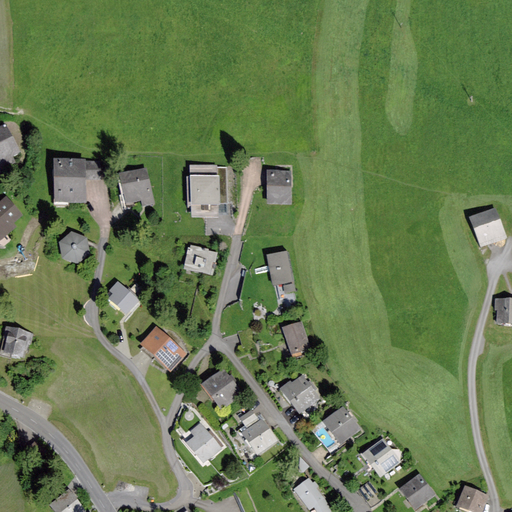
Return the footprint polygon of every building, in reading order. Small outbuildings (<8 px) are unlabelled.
[(5,127),(0,130),(0,166),(21,153),(5,127)] [(100,163),(47,168),(51,207),(86,204),(84,183),(102,181),(100,163)] [(226,170),(184,173),(186,218),(229,215),(226,170)] [(148,173),(114,182),(122,209),(155,200),(148,173)] [(289,176),(266,176),(266,204),(289,204),(289,176)] [(3,199),(0,200),(0,242),(13,233),(16,211),(3,199)] [(496,211),(468,223),(478,245),(505,234),(496,211)] [(84,240),(66,235),(53,248),(58,262),(75,267),(88,256),(84,240)] [(213,256),(186,249),(180,268),(207,276),(213,256)] [(290,255),(270,259),(277,300),(297,296),(290,255)] [(138,305),(120,288),(107,302),(126,318),(138,305)] [(511,302),(496,302),(495,326),(511,325),(511,302)] [(298,324),(276,332),(285,356),(307,348),(298,324)] [(156,328),(138,348),(168,376),(186,356),(156,328)] [(29,339),(2,329),(0,334),(0,350),(21,359),(29,339)] [(224,374),(197,390),(209,409),(235,392),(224,374)] [(306,377),(282,393),(298,414),(321,398),(306,377)] [(342,409),(320,424),(335,445),(356,430),(342,409)] [(258,413),(229,430),(247,459),(275,442),(258,413)] [(201,423),(179,439),(196,463),(218,447),(201,423)] [(380,440),(357,457),(375,481),(397,464),(380,440)] [(49,452),(35,441),(28,450),(42,461),(49,452)] [(417,475),(398,489),(415,511),(434,498),(417,475)] [(307,481),(292,492),(307,511),(328,511),(330,510),(307,481)] [(479,511),(484,498),(459,489),(453,508),(462,511),(479,511)] [(84,511),(68,492),(49,507),(52,511),(84,511)]
